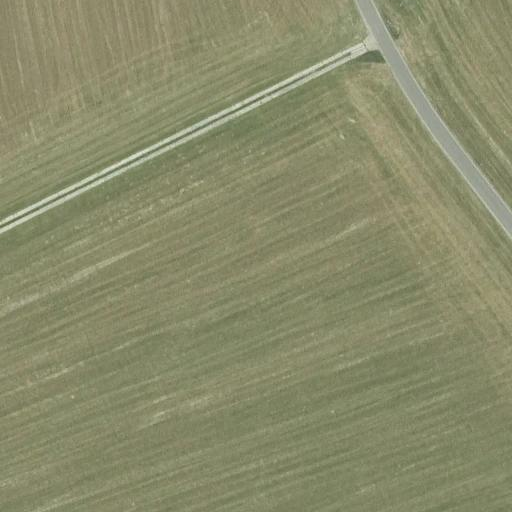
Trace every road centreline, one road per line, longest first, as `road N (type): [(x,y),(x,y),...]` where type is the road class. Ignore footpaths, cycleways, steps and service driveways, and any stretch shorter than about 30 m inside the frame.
road 1 (unknown): [(0,233),(386,47)]
road 2 (unclassified): [(511,226),(413,94),(362,0)]
